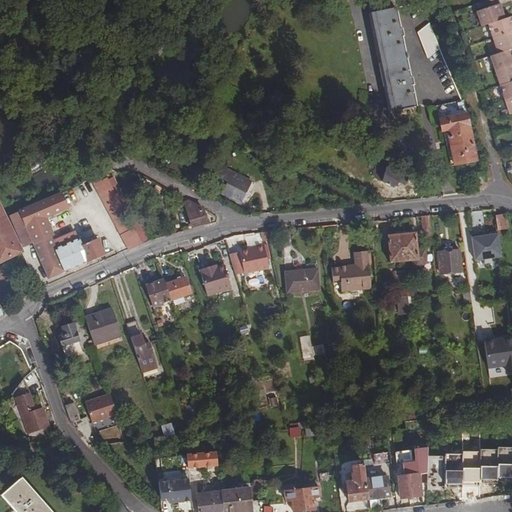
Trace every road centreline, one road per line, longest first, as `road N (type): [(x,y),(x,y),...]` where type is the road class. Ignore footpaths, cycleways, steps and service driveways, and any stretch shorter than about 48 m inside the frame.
road 1 (residential): [(511,205),(496,199),(240,224)]
road 2 (residential): [(240,224),(130,254),(20,304)]
road 3 (residential): [(130,505),(62,424),(20,304)]
road 4 (residential): [(240,224),(150,170),(120,169)]
